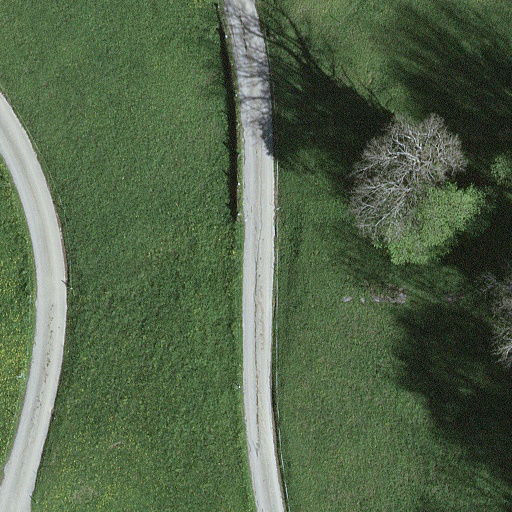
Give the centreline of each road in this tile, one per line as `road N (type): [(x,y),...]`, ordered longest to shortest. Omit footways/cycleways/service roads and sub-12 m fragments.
road 1 (unclassified): [(272,511),(258,401),(257,68),(241,0)]
road 2 (unclassified): [(0,115),(25,170),(50,263),(48,362),(19,511)]
